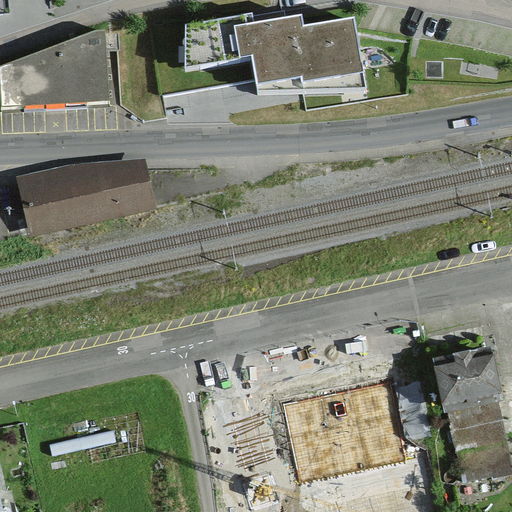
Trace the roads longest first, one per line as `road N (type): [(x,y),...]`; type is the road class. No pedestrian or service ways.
road 1 (residential): [(0,385),(511,278)]
road 2 (tertiary): [(0,152),(358,139),(511,114)]
road 3 (residential): [(0,53),(136,6),(177,0)]
